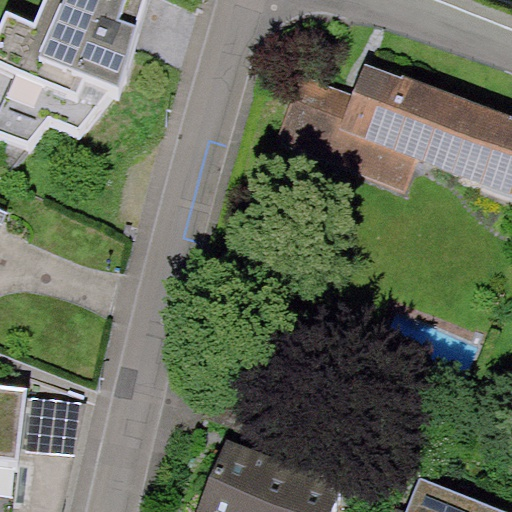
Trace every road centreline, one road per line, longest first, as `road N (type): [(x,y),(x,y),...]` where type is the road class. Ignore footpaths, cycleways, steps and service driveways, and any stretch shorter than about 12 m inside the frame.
road 1 (residential): [(122,511),(245,0)]
road 2 (residential): [(511,51),(380,0)]
